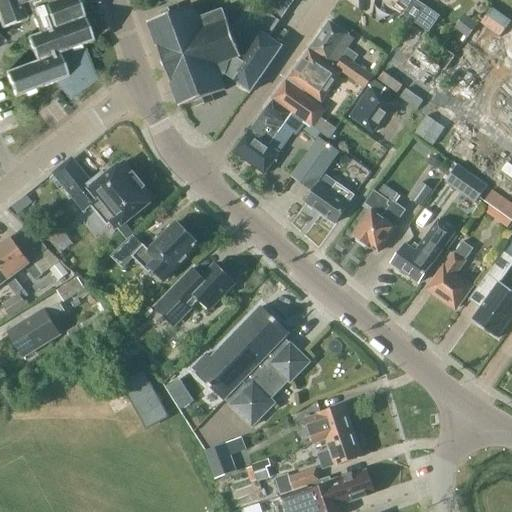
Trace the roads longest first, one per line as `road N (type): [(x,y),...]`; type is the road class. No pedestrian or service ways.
road 1 (tertiary): [(476,408),(377,337),(200,182)]
road 2 (residential): [(200,182),(328,0)]
road 3 (residential): [(0,193),(138,78)]
road 4 (tertiary): [(200,182),(164,142),(138,78)]
